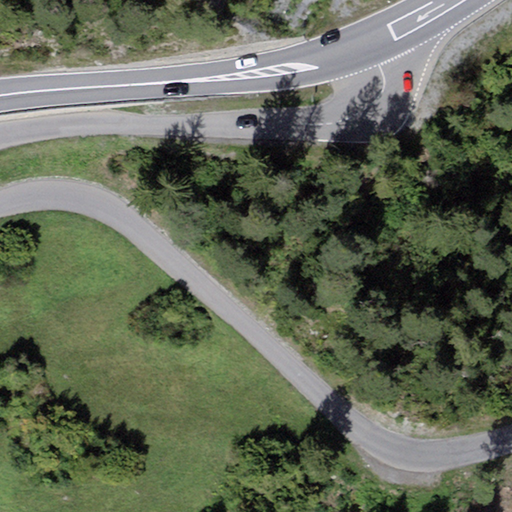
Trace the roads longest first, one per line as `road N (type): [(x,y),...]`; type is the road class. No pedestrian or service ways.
road 1 (residential): [(0,202),(60,191),(120,216),(380,442),(433,458),(511,442)]
road 2 (residential): [(371,42),(381,91),(361,114),(339,122),(272,129),(91,125),(0,136)]
road 3 (primary): [(371,42),(242,77),(0,96)]
